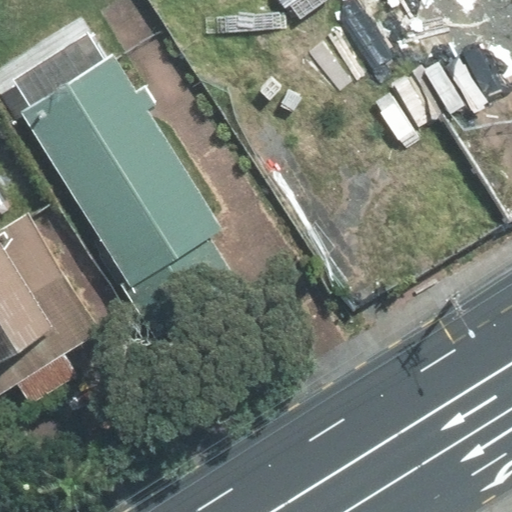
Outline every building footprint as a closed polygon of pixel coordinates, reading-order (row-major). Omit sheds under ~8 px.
[(284,0),(183,0),(217,48),(284,0)] [(511,0),(423,0),(474,82),(511,57),(511,0)] [(436,114),(368,18),(321,52),(332,68),(272,111),(323,182),(381,141),(387,149),(436,114)] [(28,103),(136,270),(125,277),(155,323),(242,268),(218,230),(231,222),(117,46),(28,103)] [(116,316),(37,201),(8,220),(1,210),(20,197),(0,168),(0,393),(27,375),(10,351),(67,311),(85,337),(116,316)]
